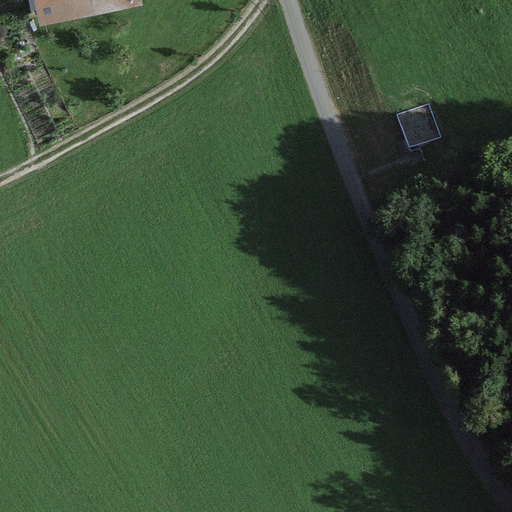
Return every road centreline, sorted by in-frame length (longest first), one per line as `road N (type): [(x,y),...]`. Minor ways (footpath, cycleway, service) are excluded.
road 1 (unclassified): [(289,0),(384,261),(464,434),(511,506)]
road 2 (track): [(0,182),(179,87),(217,57),(262,0)]
